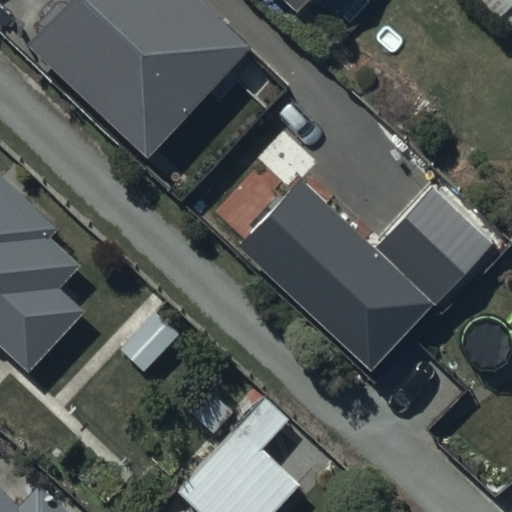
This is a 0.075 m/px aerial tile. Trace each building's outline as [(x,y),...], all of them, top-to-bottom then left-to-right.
[(252,37),(212,0),(58,0),(27,33),(147,147),(252,37)] [(511,0),(493,0),(499,6),(502,3),(511,13),(511,0)] [(0,333),(29,361),(83,304),(59,281),(79,259),(49,231),(58,221),(0,167),(0,333)] [(302,179),(241,241),(370,367),(491,243),(435,189),(375,250),(302,179)] [(435,307),(382,366),(429,414),(511,332),(511,287),(462,336),(435,307)] [(154,299),(118,337),(145,362),(180,323),(154,299)] [(291,414),(267,392),(178,485),(206,511),(268,511),(301,478),(263,442),(291,414)] [(20,497),(0,477),(0,511),(78,511),(40,476),(20,497)]
